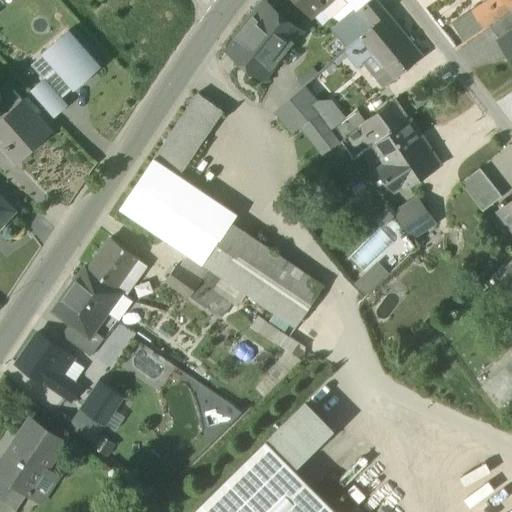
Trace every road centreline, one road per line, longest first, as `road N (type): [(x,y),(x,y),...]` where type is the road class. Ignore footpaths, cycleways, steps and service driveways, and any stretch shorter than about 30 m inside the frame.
road 1 (tertiary): [(0,332),(239,0)]
road 2 (residential): [(406,0),(511,137)]
